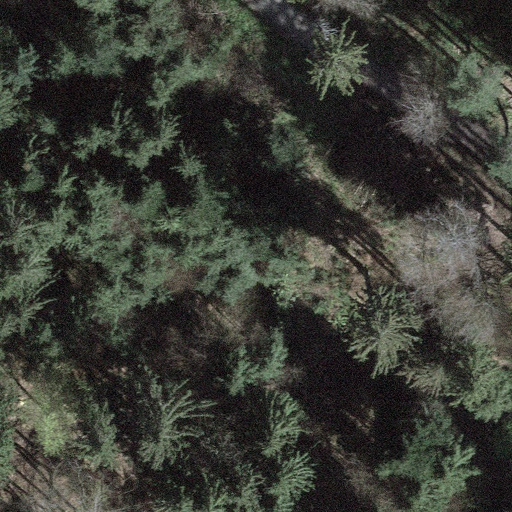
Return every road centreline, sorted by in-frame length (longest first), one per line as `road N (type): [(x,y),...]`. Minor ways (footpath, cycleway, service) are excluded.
road 1 (track): [(511,370),(387,371),(0,400)]
road 2 (track): [(511,160),(342,62),(263,0)]
